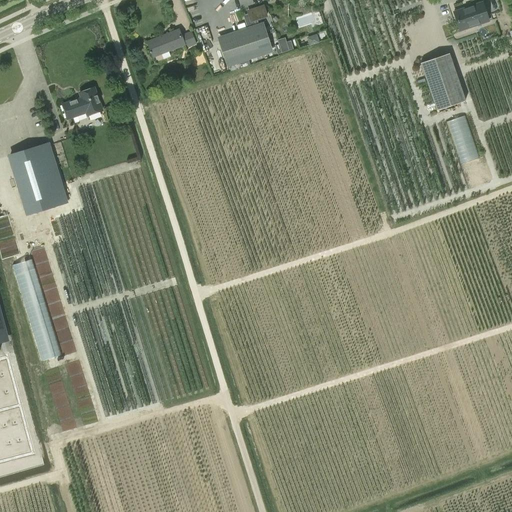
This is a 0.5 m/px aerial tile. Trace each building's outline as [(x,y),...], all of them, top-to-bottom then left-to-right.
[(482,2),(454,12),(460,31),(488,21),(482,2)] [(243,15),(247,27),(217,37),(227,67),(273,52),(264,22),(258,24),(257,20),(268,17),(264,5),(246,10),(247,14),(243,15)] [(152,58),(184,45),(185,49),(196,45),(191,32),(181,36),(178,29),(146,42),(152,58)] [(319,42),(317,34),(307,37),(309,45),(319,42)] [(285,38),(277,40),(279,44),(274,46),(277,54),(293,49),(290,41),(286,42),(285,38)] [(465,101),(449,54),(420,64),(437,111),(465,101)] [(82,98),(62,105),(67,118),(86,112),(87,115),(102,110),(95,89),(90,91),(90,88),(89,88),(84,89),(83,91),(84,93),(80,94),(82,98)] [(459,163),(478,158),(467,115),(448,120),(459,163)] [(39,147),(10,156),(22,194),(51,185),(39,147)] [(34,257),(13,263),(40,361),(61,356),(34,257)]
